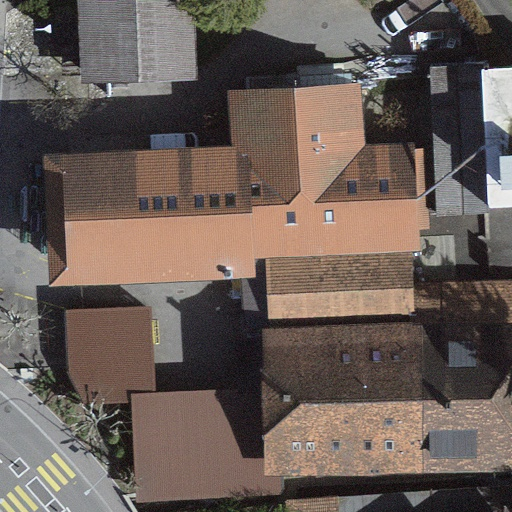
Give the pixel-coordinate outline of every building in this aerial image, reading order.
[(75,0),(76,97),(199,96),(198,0),(75,0)] [(511,63),(483,65),(490,205),(511,204),(511,63)] [(483,65),(430,68),(437,208),(490,205),(483,65)] [(234,144),(44,150),(48,268),(245,262),(371,257),(370,241),(428,239),(425,147),(370,148),(368,85),(233,89),(234,144)] [(371,257),(245,262),(250,337),(276,336),(375,329),(371,257)] [(511,279),(403,284),(405,329),(375,329),(276,336),(282,461),(497,459),(495,341),(405,342),(410,329),(511,324),(511,279)] [(145,302),(70,305),(72,382),(147,379),(145,302)] [(510,511),(511,483),(501,484),(501,487),(290,501),(290,511),(510,511)]
